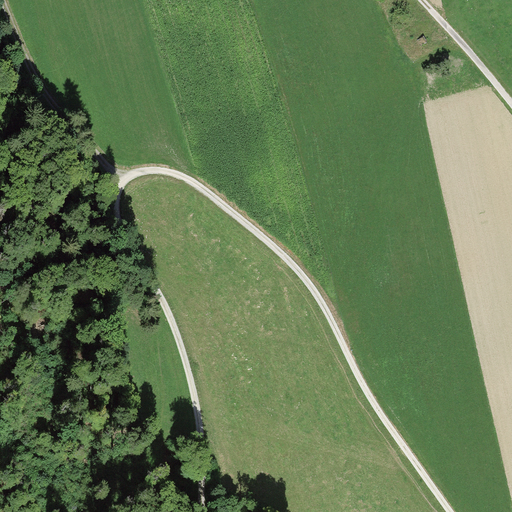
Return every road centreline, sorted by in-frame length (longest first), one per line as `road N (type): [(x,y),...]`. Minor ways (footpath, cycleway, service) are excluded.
road 1 (track): [(124,178),(145,170),(183,176),(292,264),(449,511)]
road 2 (track): [(203,511),(200,423),(187,367),(118,218),(124,178)]
road 3 (track): [(124,178),(50,99),(4,0)]
road 4 (track): [(511,103),(422,0)]
